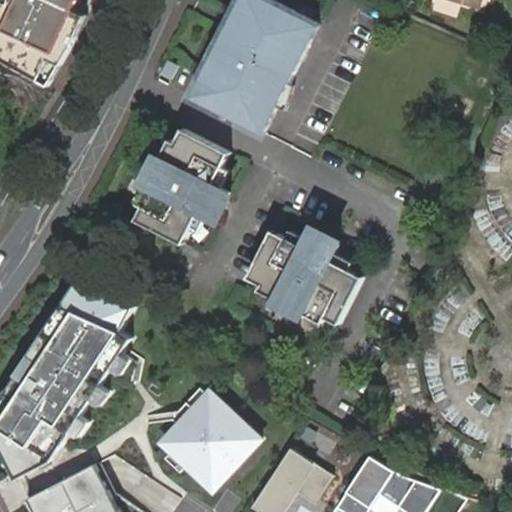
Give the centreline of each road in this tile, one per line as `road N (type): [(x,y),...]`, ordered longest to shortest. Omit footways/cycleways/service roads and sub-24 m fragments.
road 1 (residential): [(277,152),(409,219),(320,397)]
road 2 (secondary): [(0,279),(70,177),(123,75)]
road 3 (residential): [(123,75),(277,152)]
road 4 (residential): [(277,152),(344,15)]
road 5 (residential): [(277,152),(216,262)]
